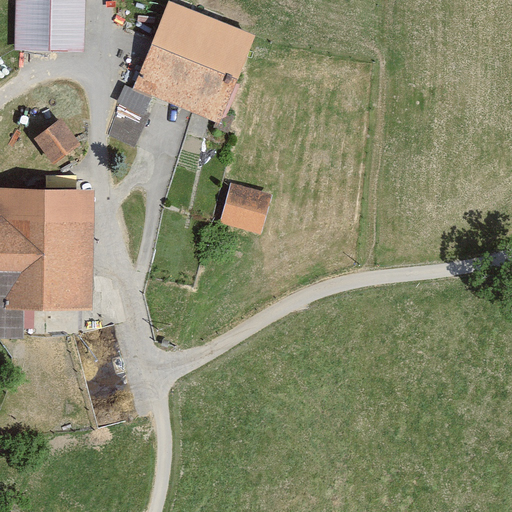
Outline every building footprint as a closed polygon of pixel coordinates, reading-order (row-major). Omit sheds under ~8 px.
[(85,0),(11,0),(9,49),(84,51),(85,0)] [(249,30),(169,0),(159,0),(126,86),(214,120),(249,30)] [(59,118),(27,138),(44,164),(75,144),(59,118)] [(267,192),(226,180),(213,221),(254,233),(267,192)] [(91,189),(0,186),(0,273),(10,274),(9,308),(88,310),(91,189)]
